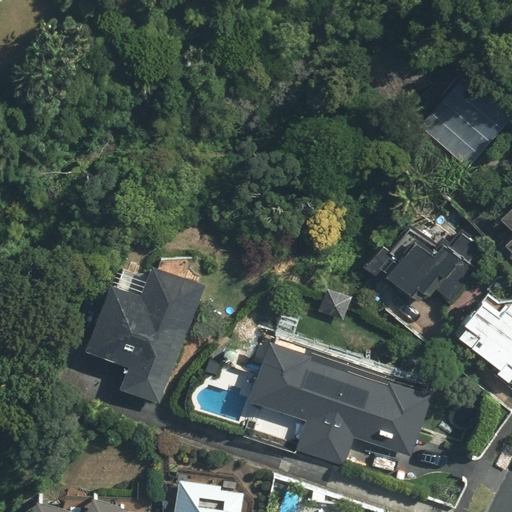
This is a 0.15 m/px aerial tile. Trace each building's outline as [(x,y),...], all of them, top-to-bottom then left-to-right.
[(412,31),(366,52),(392,106),(437,84),(412,31)] [(511,120),(511,107),(467,72),(424,125),(475,166),(511,120)] [(437,288),(443,281),(455,292),(493,248),(468,227),(450,249),(426,229),(410,249),(393,234),(373,257),(412,290),(423,277),(437,288)] [(127,382),(161,396),(211,275),(161,254),(148,287),(119,275),(92,339),(137,357),(127,382)] [(360,290),(335,277),(321,305),(346,317),(360,290)] [(511,358),(511,300),(509,304),(493,291),(467,321),(511,358)] [(257,392),(312,412),(301,444),(346,460),(358,428),(417,449),(439,388),(278,331),(257,392)] [(246,511),(251,481),(188,472),(181,511),(246,511)] [(54,483),(41,511),(163,511),(164,505),(105,482),(96,501),(54,483)]
